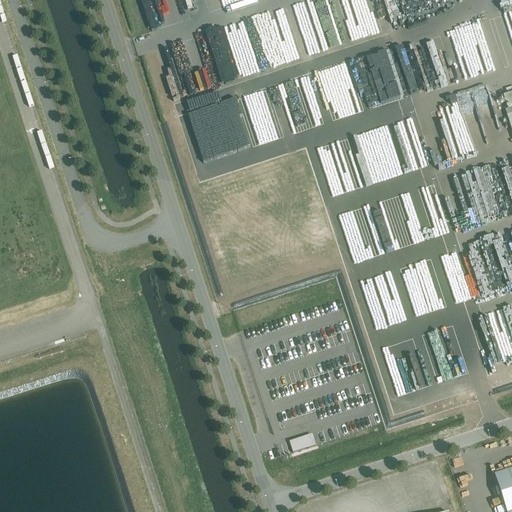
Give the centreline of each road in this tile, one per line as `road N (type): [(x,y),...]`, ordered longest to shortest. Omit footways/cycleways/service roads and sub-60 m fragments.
road 1 (unclassified): [(13,0),(94,236),(116,243),(179,230)]
road 2 (unclassified): [(179,230),(272,506)]
road 3 (unclassified): [(272,506),(511,423)]
road 4 (unclassified): [(179,230),(104,0)]
